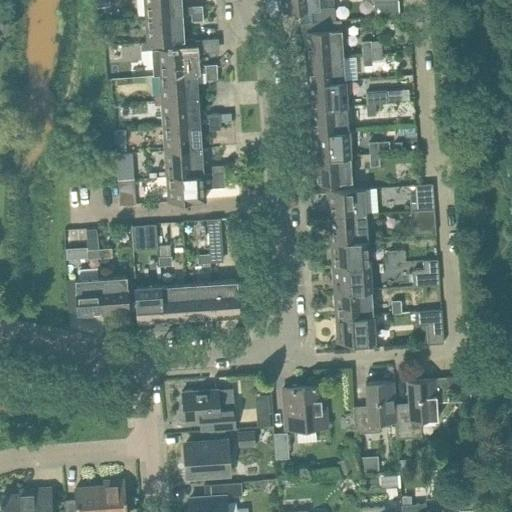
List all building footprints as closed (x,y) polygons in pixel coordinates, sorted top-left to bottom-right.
[(183,14),(181,0),(146,0),(147,16),(183,14)] [(320,6),(319,0),(283,0),(285,10),(299,9),(300,23),(341,20),(341,18),(335,19),(334,5),(320,6)] [(191,6),(191,14),(203,13),(202,5),(191,6)] [(184,39),(183,14),(147,16),(149,42),(184,39)] [(342,39),(341,20),(300,23),(301,30),(306,29),(308,57),(343,54),(342,39)] [(362,42),(363,53),(382,52),(381,40),(362,42)] [(160,49),(162,74),(197,72),(195,47),(160,49)] [(383,59),(382,52),(363,53),(364,64),(371,64),(371,60),(383,59)] [(345,80),(343,54),(308,57),(310,82),(345,80)] [(205,64),(205,72),(217,71),(217,63),(205,64)] [(199,97),(197,72),(162,74),(163,100),(199,97)] [(347,105),(345,80),(310,82),(312,107),(347,105)] [(400,89),(387,90),(388,102),(400,101),(400,89)] [(387,90),(373,91),(366,92),(366,103),(374,103),(388,102),(387,90)] [(200,122),(199,97),(163,100),(165,125),(200,122)] [(375,114),(374,103),(366,103),(367,115),(375,114)] [(348,130),(347,105),(312,107),(313,132),(348,130)] [(231,113),(220,114),(220,122),(232,121),(231,113)] [(208,115),(209,122),(220,122),(220,114),(208,115)] [(202,148),(200,122),(165,125),(167,150),(202,148)] [(221,129),(220,122),(209,122),(209,130),(221,129)] [(350,155),(348,130),(313,132),(315,157),(350,155)] [(388,141),(377,142),(378,152),(389,151),(388,141)] [(369,142),(370,154),(378,153),(378,152),(377,142),(369,142)] [(125,143),(115,144),(116,153),(126,152),(125,143)] [(204,173),(202,148),(167,150),(169,176),(204,173)] [(378,164),(378,153),(370,154),(371,165),(378,164)] [(352,181),(350,155),(315,157),(317,183),(337,181),(352,181)] [(223,164),(212,165),(212,172),(224,171),(223,164)] [(212,172),(204,173),(169,176),(170,201),(206,198),(205,188),(225,186),(224,171),(212,172)] [(433,183),(421,183),(411,184),(412,194),(433,192),(433,183)] [(364,187),(329,189),(331,214),(366,212),(364,187)] [(436,233),(434,208),(412,210),(414,234),(436,233)] [(368,237),(366,212),(331,214),(332,240),(368,237)] [(157,223),(131,224),(133,249),(158,248),(158,245),(157,223)] [(98,230),(87,230),(88,250),(99,249),(98,230)] [(221,260),(220,235),(208,236),(209,253),(210,261),(221,260)] [(369,263),(368,237),(332,240),(334,265),(369,263)] [(170,245),(158,245),(158,248),(159,257),(171,256),(170,245)] [(88,256),(88,250),(87,246),(80,246),(80,257),(88,256)] [(110,248),(99,249),(99,257),(111,256),(110,248)] [(99,257),(99,249),(88,250),(88,258),(99,257)] [(405,249),(388,250),(389,262),(406,261),(405,249)] [(210,261),(209,253),(197,254),(198,262),(210,261)] [(171,256),(159,257),(160,265),(171,264),(171,256)] [(160,265),(159,257),(148,258),(148,266),(160,265)] [(439,284),(438,258),(423,259),(423,268),(412,269),(413,286),(439,284)] [(371,288),(369,263),(334,265),(336,291),(371,288)] [(129,310),(128,290),(126,275),(101,277),(103,311),(129,310)] [(103,311),(101,277),(75,278),(76,293),(78,313),(103,311)] [(239,314),(238,291),(244,291),(243,279),(212,281),(214,316),(239,314)] [(214,316),(212,281),(186,283),(189,318),(214,316)] [(189,318),(186,283),(161,284),(163,319),(189,318)] [(163,319),(161,284),(136,286),(138,321),(163,319)] [(373,314),(371,288),(336,291),(338,316),(373,314)] [(392,301),(393,313),(410,311),(409,300),(392,301)] [(444,342),(441,308),(415,310),(416,324),(426,324),(428,343),(444,342)] [(375,339),(373,314),(338,316),(339,342),(375,339)] [(459,389),(458,375),(447,376),(447,390),(459,389)] [(438,418),(435,377),(408,379),(409,406),(395,407),(396,421),(395,421),(397,438),(421,436),(420,419),(438,418)] [(353,410),(354,430),(354,433),(379,431),(378,422),(395,421),(396,421),(395,407),(393,380),(365,382),(367,409),(353,410)] [(283,387),(284,407),(286,428),(326,425),(325,404),(323,384),(316,385),(315,383),(312,383),(312,385),(283,387)] [(211,417),(212,429),(236,427),(234,406),(220,408),(218,388),(182,391),(184,419),(211,417)] [(269,412),(257,413),(257,426),(270,425),(269,412)] [(238,430),(239,446),(255,445),(254,429),(238,430)] [(274,433),(276,458),(288,457),(287,432),(274,433)] [(226,441),(205,442),(186,443),(188,474),(208,473),(228,472),(226,441)] [(412,458),(400,459),(400,469),(412,468),(412,458)] [(64,499),(65,511),(125,511),(125,504),(127,503),(126,497),(124,497),(123,479),(104,480),(105,485),(76,487),(76,498),(64,499)] [(241,482),(224,483),(204,484),(204,485),(211,484),(212,496),(190,497),(190,511),(227,511),(227,495),(242,494),(241,482)] [(3,503),(3,511),(51,511),(51,507),(50,487),(32,488),(32,492),(2,494),(3,499),(0,499),(1,503),(3,503)] [(426,502),(406,504),(401,504),(401,511),(476,511),(476,495),(474,495),(475,511),(457,511),(444,511),(444,510),(427,511),(426,502)]
